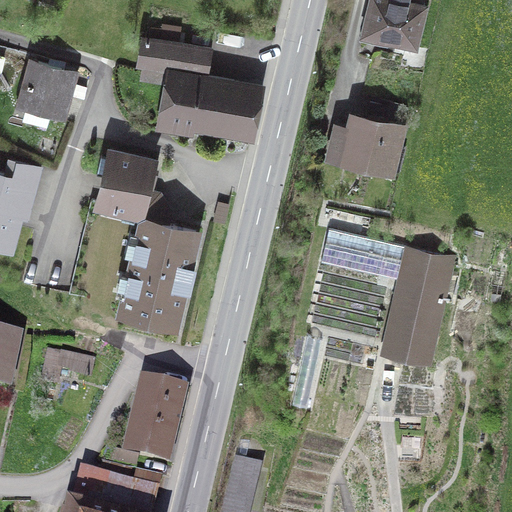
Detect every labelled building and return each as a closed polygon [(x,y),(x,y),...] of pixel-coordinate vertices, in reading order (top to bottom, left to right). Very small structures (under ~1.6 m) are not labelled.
[(371,0),(362,33),(415,46),(425,7),(423,6),(424,0),(371,0)] [(174,68),(173,69),(202,74),(207,48),(176,42),(179,27),(162,24),(159,39),(145,37),(140,62),(174,68)] [(34,59),(22,101),(63,112),(74,71),(34,59)] [(230,79),(202,74),(173,69),(164,122),(189,127),(191,114),(255,126),(261,94),(228,88),(230,79)] [(387,121),(387,123),(400,127),(405,107),(376,102),(373,117),(387,121)] [(387,121),(373,117),(366,115),(365,118),(354,115),(350,132),(334,128),(327,157),(348,163),(349,159),(390,169),(390,168),(398,170),(404,146),(396,144),(400,127),(387,123),(387,121)] [(152,160),(111,150),(99,201),(140,211),(152,160)] [(0,170),(0,247),(3,248),(15,203),(28,207),(39,166),(11,158),(7,172),(0,170)] [(188,289),(194,265),(188,263),(196,230),(145,218),(123,311),(174,323),(182,288),(188,289)] [(453,256),(328,228),(321,260),(400,278),(396,296),(418,301),(406,357),(428,362),(453,256)] [(0,377),(6,378),(14,338),(0,334),(0,377)] [(49,351),(43,380),(56,382),(60,365),(72,368),(72,371),(90,374),(93,360),(49,351)] [(129,447),(165,456),(182,390),(145,381),(129,447)] [(241,511),(254,462),(235,457),(221,511),(241,511)] [(152,511),(161,475),(137,470),(134,483),(129,482),(132,468),(104,461),(100,475),(89,473),(80,511),(152,511)]
